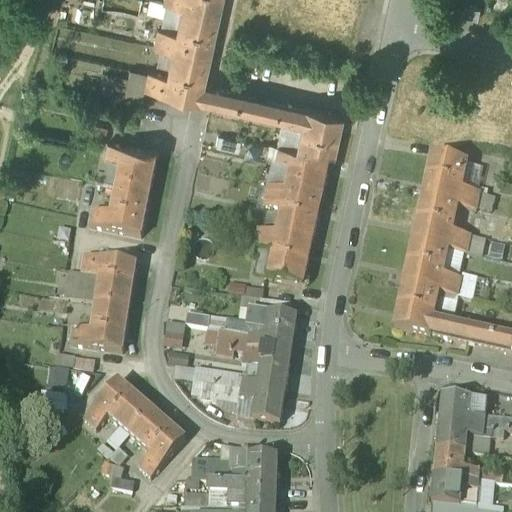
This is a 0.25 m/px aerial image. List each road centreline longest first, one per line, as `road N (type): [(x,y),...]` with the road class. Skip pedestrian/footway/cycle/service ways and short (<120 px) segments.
road 1 (residential): [(329,446),(209,435),(173,412),(153,363),(153,323),(209,87)]
road 2 (residential): [(396,30),(328,352)]
road 3 (residential): [(328,352),(511,379)]
